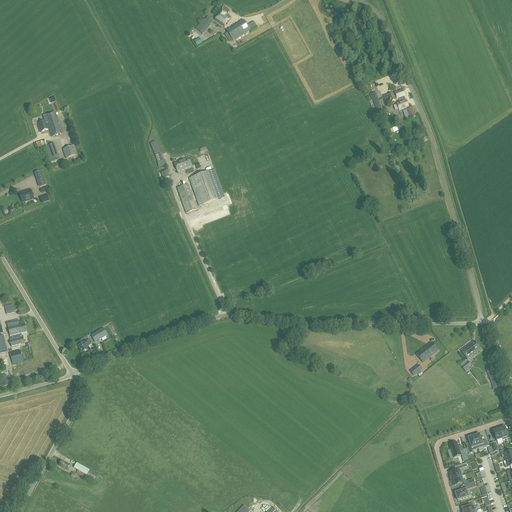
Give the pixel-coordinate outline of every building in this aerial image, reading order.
[(225,7),(222,11),(214,20),(224,27),(230,18),(227,16),(228,14),(230,11),(225,7)] [(201,33),(209,25),(204,19),(196,29),(201,33)] [(233,42),(250,31),(244,21),(227,32),(233,42)] [(407,109),(407,110),(409,109),(409,108),(406,100),(405,100),(404,98),(405,97),(402,90),(395,92),(395,94),(393,94),(395,100),(397,99),(397,100),(398,100),(399,102),(396,103),(399,111),(407,109)] [(377,110),(381,108),(376,92),(371,94),(375,106),(376,105),(377,110)] [(393,93),(388,95),(386,95),(385,92),(382,93),(383,96),(386,104),(390,102),(390,103),(395,101),(395,100),(393,94),(393,93)] [(415,114),(413,108),(409,109),(407,110),(409,116),(415,114)] [(52,137),(62,133),(55,112),(43,116),(45,121),(38,124),(40,132),(49,129),(52,137)] [(38,149),(47,146),(45,140),(36,143),(38,149)] [(155,154),(160,152),(156,141),(150,143),(155,154)] [(50,161),(59,158),(54,144),(45,147),(50,161)] [(66,159),(77,155),(74,146),(63,150),(66,159)] [(158,164),(159,168),(167,165),(165,159),(164,160),(161,153),(155,155),(158,162),(157,162),(158,164)] [(181,161),(184,169),(191,167),(188,158),(181,161)] [(181,161),(174,163),(177,172),(185,169),(184,169),(181,161)] [(223,198),(213,170),(189,179),(199,207),(223,198)] [(47,185),(42,171),(36,173),(40,187),(47,185)] [(169,177),(167,171),(161,173),(163,179),(169,177)] [(177,188),(186,214),(197,210),(188,184),(177,188)] [(34,199),(31,190),(19,194),(22,203),(34,199)] [(212,220),(228,213),(226,208),(209,215),(212,220)] [(13,303),(4,304),(5,313),(14,311),(13,303)] [(22,336),(27,335),(24,323),(19,325),(18,320),(7,323),(11,340),(10,340),(11,347),(24,344),(22,336)] [(96,342),(108,335),(104,328),(92,335),(96,342)] [(89,340),(83,343),(78,346),(82,353),(87,350),(87,351),(90,349),(89,347),(90,346),(89,346),(92,344),(89,340)] [(468,360),(480,350),(473,341),(461,351),(468,360)] [(431,343),(422,350),(429,358),(438,351),(431,343)] [(422,350),(416,355),(423,363),(429,358),(422,350)] [(20,351),(10,354),(12,365),(23,361),(20,351)] [(468,362),(462,367),(466,372),(470,369),(469,367),(471,365),(468,362)] [(422,370),(418,365),(410,371),(414,376),(422,370)] [(502,386),(496,373),(488,376),(494,389),(502,386)] [(7,377),(7,375),(1,377),(3,386),(9,385),(8,381),(10,380),(10,377),(7,377)] [(499,429),(502,440),(508,438),(504,428),(499,429)] [(502,440),(499,429),(493,431),(496,441),(502,439),(502,440)] [(474,436),(478,449),(488,446),(487,441),(482,442),(479,435),(474,436)] [(472,451),(478,449),(474,436),(468,438),(470,443),(469,443),(470,446),(472,451)] [(457,443),(449,446),(453,458),(461,456),(460,452),(463,451),(462,446),(458,447),(457,443)] [(504,457),(505,461),(511,458),(511,451),(507,453),(506,449),(500,451),(502,458),(504,457)] [(68,471),(71,466),(70,465),(62,461),(59,466),(67,470),(68,471)] [(86,477),(94,482),(98,476),(77,464),(74,468),(78,470),(76,474),(85,479),(86,477)] [(461,476),(459,470),(449,473),(451,479),(461,476)] [(461,476),(451,479),(453,486),(465,482),(465,479),(462,480),(461,476)] [(466,490),(455,493),(458,501),(468,497),(466,490)]
